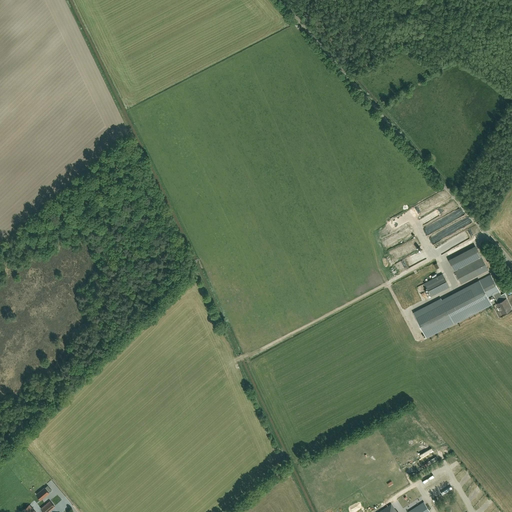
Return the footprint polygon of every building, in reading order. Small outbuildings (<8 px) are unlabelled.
[(434,218),(431,214),(423,219),(425,223),(434,218)] [(461,284),(488,270),(476,248),(450,263),(461,284)] [(397,264),(401,271),(427,258),(423,250),(397,264)] [(424,284),(431,296),(449,287),(442,274),(424,284)] [(494,296),(499,293),(490,275),(441,300),(440,299),(413,313),(425,336),(426,337),(453,323),(453,324),(491,304),(488,299),(494,296)] [(494,296),(497,303),(496,304),(501,314),(502,313),(503,314),(505,313),(505,312),(510,309),(507,303),(508,302),(506,298),(503,300),(499,293),(494,296)] [(41,500),(49,493),(51,490),(47,486),(45,488),(44,488),(36,494),(41,500)] [(47,511),(54,507),(50,501),(41,509),(43,511),(47,511)]
